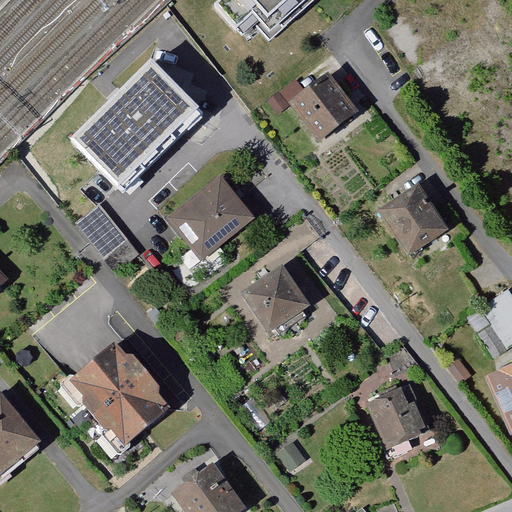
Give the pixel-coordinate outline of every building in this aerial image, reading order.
[(218,0),(215,4),(237,29),(250,18),(270,40),(315,0),(218,0)] [(76,144),(122,191),(203,112),(156,65),(76,144)] [(295,109),(322,141),(359,111),(332,79),(295,109)] [(169,225),(204,269),(262,223),(226,179),(169,225)] [(408,253),(447,228),(421,188),(382,213),(408,253)] [(97,207),(73,227),(104,267),(128,246),(97,207)] [(128,246),(104,267),(116,281),(138,260),(128,246)] [(316,316),(289,270),(243,297),(270,343),(316,316)] [(511,303),(508,297),(480,313),(507,353),(511,350),(511,303)] [(173,401),(116,335),(65,379),(121,445),(173,401)] [(511,431),(511,367),(489,377),(511,431)] [(432,442),(413,387),(371,401),(390,457),(432,442)] [(0,482),(38,452),(0,404),(0,482)] [(253,511),(255,511),(213,461),(173,493),(188,511),(253,511)]
